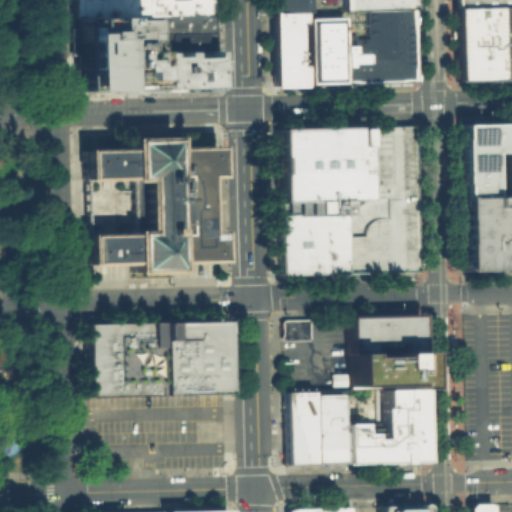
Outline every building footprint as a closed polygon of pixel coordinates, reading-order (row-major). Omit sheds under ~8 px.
[(145,0),(146,14),(72,16),(71,0),(145,0)] [(145,0),(146,14),(212,13),(211,0),(145,0)] [(267,0),(268,10),(299,10),(335,9),(334,0),(267,0)] [(334,0),(335,9),(407,8),(406,0),(334,0)] [(451,6),(511,4),(511,78),(453,80),(451,6)] [(335,9),(336,85),(408,83),(407,8),(335,9)] [(335,9),(336,85),(300,85),(299,10),(335,9)] [(268,10),(270,86),(300,85),(299,10),(268,10)] [(212,31),(146,32),(146,14),(212,13),(212,31)] [(72,16),(73,90),(147,88),(146,51),(146,32),(146,14),(72,16)] [(213,50),(146,51),(146,32),(212,31),(213,50)] [(147,88),(213,87),(213,50),(146,51),(147,88)] [(455,195),(453,122),(511,121),(511,194),(501,194),(455,195)] [(410,124),(358,125),(270,127),(272,201),(272,215),(273,274),(341,273),(413,271),(410,124)] [(76,147),(77,177),(81,177),(121,176),(121,180),(125,180),(126,228),(122,228),(122,231),(83,232),(79,232),(79,264),(123,263),(124,273),(171,272),(171,261),(215,260),(214,229),(202,229),(200,176),(212,175),(212,143),(168,145),(168,134),(120,136),(120,146),(76,147)] [(455,195),(457,269),(511,267),(511,194),(501,194),(455,195)] [(342,352),(342,316),(341,314),(415,312),(416,350),(342,352)] [(277,317),(305,317),(305,339),(280,339),(277,339),(277,317)] [(219,318),(153,320),(155,394),(221,392),(219,318)] [(153,320),(79,322),(81,396),(155,394),(153,320)] [(416,350),(417,386),(375,387),(343,387),(342,352),(416,350)] [(419,461),(339,463),(338,421),(357,421),(357,431),(368,431),(368,437),(376,437),(375,387),(417,386),(419,461)] [(339,463),(278,464),(277,389),(281,389),(308,388),(308,393),(337,392),(338,421),(339,463)] [(488,511),(488,501),(465,502),(464,504),(463,505),(463,511),(488,511)] [(420,511),(373,511),(373,504),(413,503),(414,502),(419,502),(421,504),(421,508),(420,509),(420,511)]
